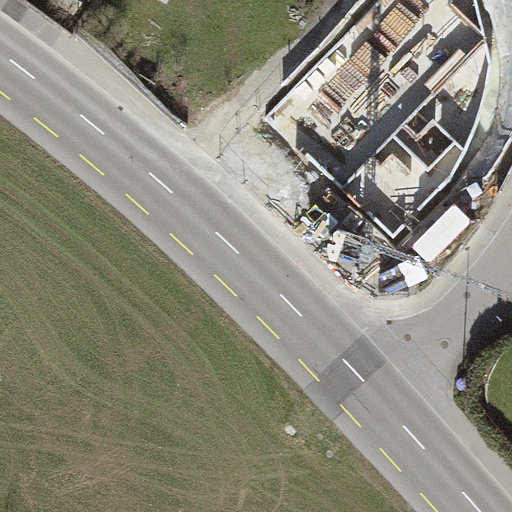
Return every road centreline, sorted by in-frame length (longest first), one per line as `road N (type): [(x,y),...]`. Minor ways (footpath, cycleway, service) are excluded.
road 1 (secondary): [(381,400),(257,275),(0,59)]
road 2 (residential): [(381,400),(511,275)]
road 3 (secondary): [(483,511),(381,400)]
